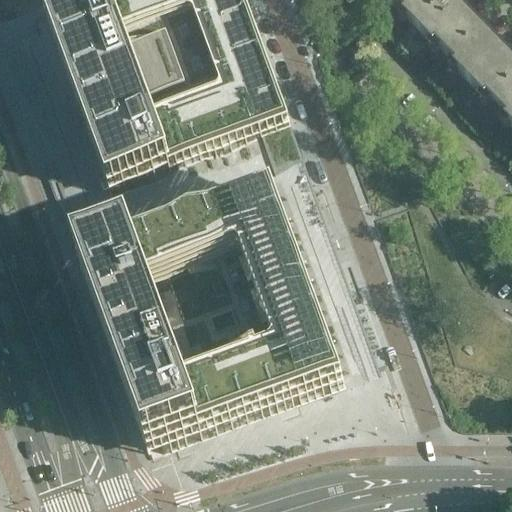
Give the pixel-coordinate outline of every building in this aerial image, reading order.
[(100,0),(46,20),(111,200),(292,134),(287,119),(281,121),(236,0),(100,0)] [(464,20),(467,17),(451,0),(388,0),(411,22),(408,24),(419,35),(430,46),(432,44),(433,46),(435,48),(447,60),(461,75),(459,77),(470,88),(504,55),(474,23),(470,27),(464,20)] [(511,62),(504,55),(470,88),(481,99),(483,97),(497,111),(509,124),(511,125),(511,126),(511,127),(510,129),(510,130),(511,131),(511,62)] [(171,453),(172,454),(175,453),(178,452),(297,409),(299,408),(346,391),(274,195),(153,240),(154,241),(153,241),(170,289),(235,265),(238,264),(240,264),(241,264),(243,266),(273,351),(273,353),(272,354),(270,355),(188,386),(185,386),(183,385),(182,384),(150,296),(135,254),(133,249),(132,249),(132,247),(92,262),(93,264),(163,456),(171,453)] [(153,240),(132,247),(132,249),(133,249),(135,254),(150,296),(170,289),(153,241),(154,241),(153,240)] [(509,270),(498,260),(489,269),(499,280),(509,270)] [(151,462),(172,454),(171,453),(163,456),(93,264),(80,268),(151,462)]
